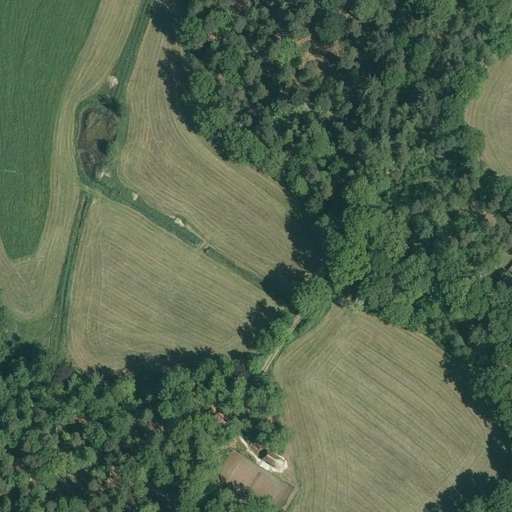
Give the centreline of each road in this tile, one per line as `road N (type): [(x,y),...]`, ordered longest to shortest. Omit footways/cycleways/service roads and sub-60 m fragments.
road 1 (track): [(233,0),(368,248),(320,276),(261,354),(248,417),(195,443),(165,480),(143,490),(116,455)]
road 2 (track): [(511,342),(368,248),(464,173)]
road 3 (track): [(511,19),(456,108),(464,173)]
road 4 (track): [(12,511),(51,461),(0,393)]
